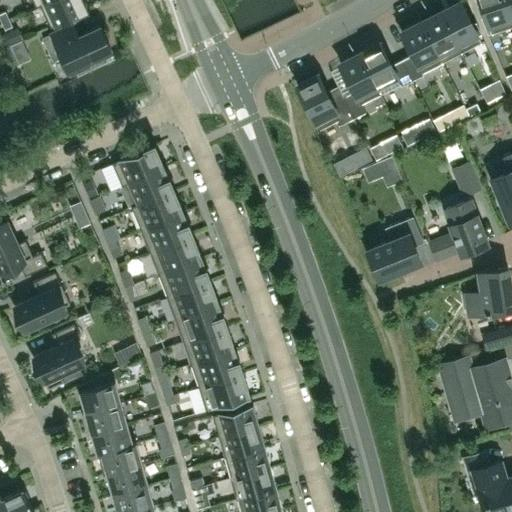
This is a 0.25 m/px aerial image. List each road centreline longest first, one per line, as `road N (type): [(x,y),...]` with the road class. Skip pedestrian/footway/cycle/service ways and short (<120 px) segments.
road 1 (secondary): [(375,511),(316,301),(225,80)]
road 2 (residential): [(179,101),(242,248),(323,511)]
road 3 (residential): [(179,101),(0,183)]
road 4 (residential): [(379,0),(225,80)]
